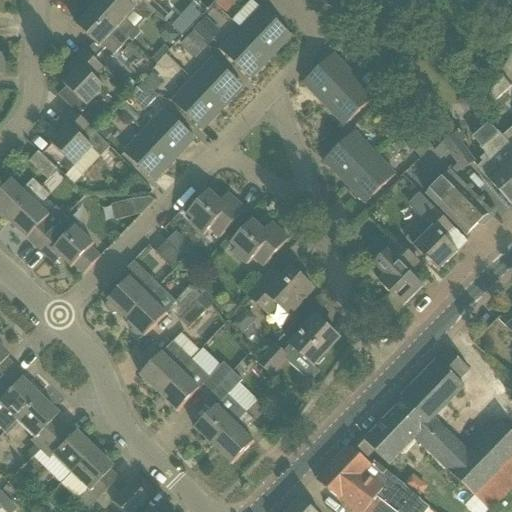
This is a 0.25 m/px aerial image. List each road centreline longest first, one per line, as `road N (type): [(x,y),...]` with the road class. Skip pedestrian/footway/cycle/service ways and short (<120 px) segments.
road 1 (tertiary): [(258,511),(511,255)]
road 2 (residential): [(205,511),(121,428),(96,359),(57,320)]
road 3 (residential): [(57,320),(219,151)]
road 4 (residential): [(219,151),(274,94),(308,194),(288,202)]
road 5 (residential): [(0,150),(23,126),(35,92),(38,0)]
